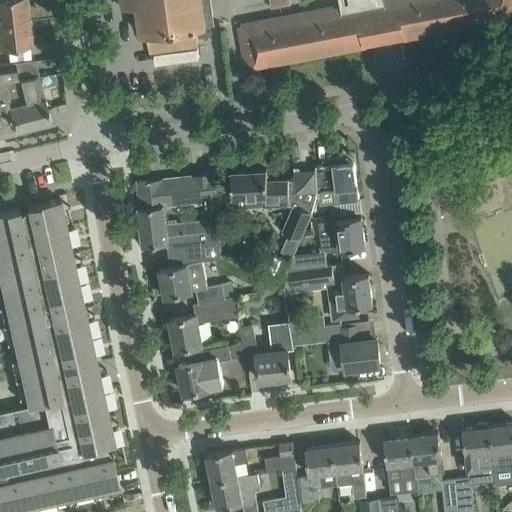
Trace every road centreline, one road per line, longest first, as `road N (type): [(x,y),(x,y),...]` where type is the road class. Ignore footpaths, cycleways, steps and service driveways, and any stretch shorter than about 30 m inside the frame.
road 1 (residential): [(405,401),(367,111),(98,142)]
road 2 (residential): [(153,431),(98,142)]
road 3 (residential): [(153,431),(405,401)]
road 4 (residential): [(98,142),(82,0)]
